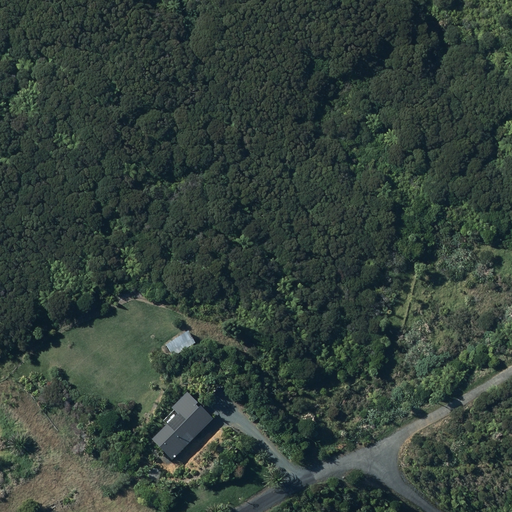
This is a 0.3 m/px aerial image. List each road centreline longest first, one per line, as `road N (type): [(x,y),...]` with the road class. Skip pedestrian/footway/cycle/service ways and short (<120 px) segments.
road 1 (unclassified): [(347,456),(511,353)]
road 2 (unclassified): [(347,456),(224,511)]
